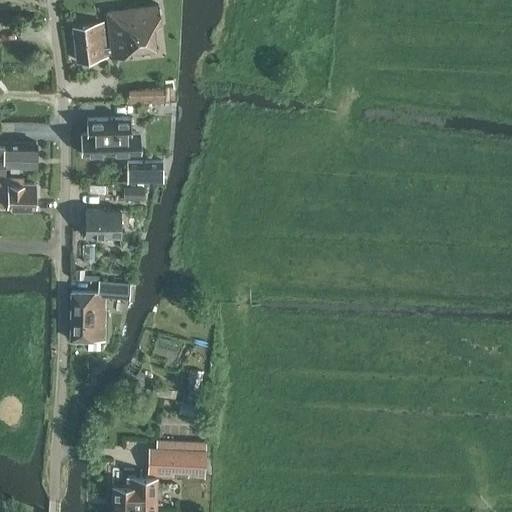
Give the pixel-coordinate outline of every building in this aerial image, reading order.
[(112,56),(129,54),(129,48),(156,44),(153,22),(160,21),(158,4),(107,11),(112,56)] [(77,61),(108,57),(104,21),(73,25),(77,61)] [(164,89),(129,89),(130,102),(164,102),(164,89)] [(85,132),(79,132),(79,133),(79,153),(134,153),(134,132),(128,132),(128,118),(85,118),(85,132)] [(36,166),(36,142),(0,141),(0,172),(5,173),(5,166),(36,166)] [(162,183),(162,162),(128,161),(128,182),(162,183)] [(18,183),(18,175),(0,174),(0,205),(35,206),(35,183),(18,183)] [(125,185),(125,199),(145,199),(145,186),(125,185)] [(120,237),(120,209),(86,208),(86,236),(120,237)] [(127,297),(129,281),(101,279),(100,291),(71,291),(70,339),(104,340),(106,295),(127,297)] [(205,475),(206,442),(157,440),(157,449),(150,449),(149,469),(173,470),(174,464),(189,465),(189,474),(205,475)] [(157,511),(159,476),(127,475),(127,485),(113,485),(112,511),(157,511)]
